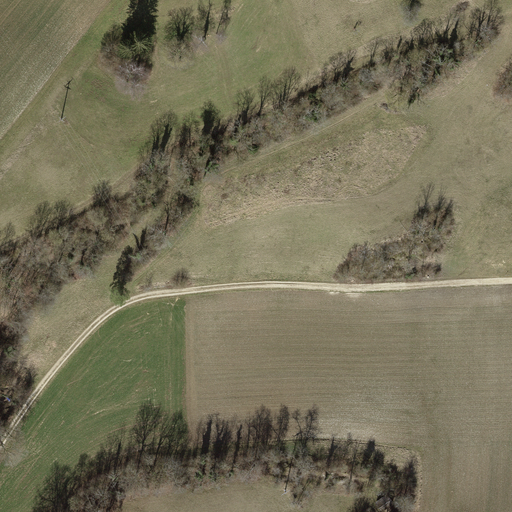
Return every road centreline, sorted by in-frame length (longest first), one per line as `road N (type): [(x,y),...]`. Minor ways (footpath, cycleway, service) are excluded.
road 1 (track): [(511,281),(241,285),(141,297),(92,327),(0,442)]
road 2 (track): [(0,248),(208,126),(320,81)]
